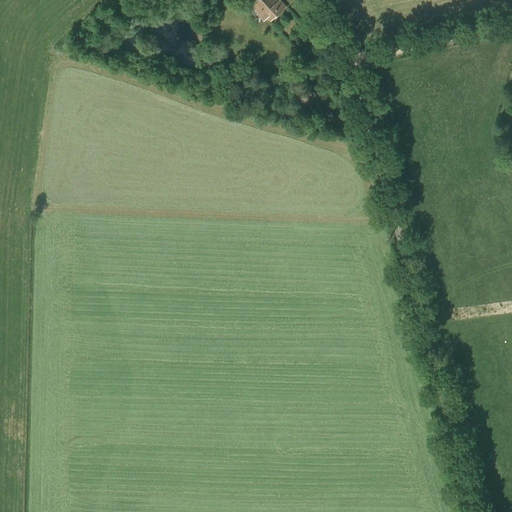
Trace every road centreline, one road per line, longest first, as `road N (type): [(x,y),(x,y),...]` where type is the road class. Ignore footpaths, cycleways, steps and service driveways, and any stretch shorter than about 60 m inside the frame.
road 1 (unclassified): [(471,511),(354,72),(307,0)]
road 2 (track): [(368,58),(511,26)]
